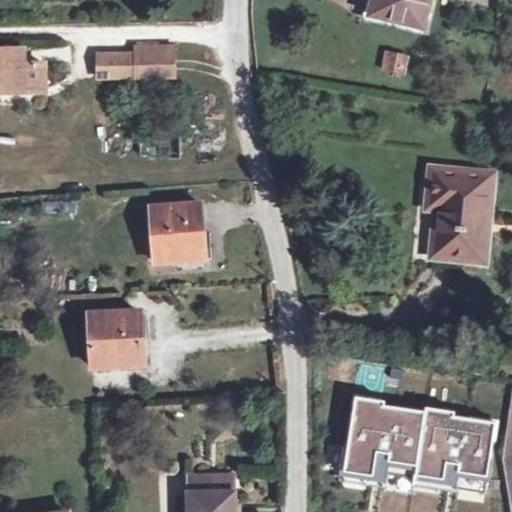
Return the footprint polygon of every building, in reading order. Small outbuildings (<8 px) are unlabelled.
[(375,0),(371,15),(424,29),(431,0),(375,0)] [(16,45),(0,46),(0,87),(18,87),(40,85),(39,62),(17,63),(16,45)] [(406,74),(410,53),(385,49),(381,70),(406,74)] [(90,58),(91,77),(166,77),(165,58),(90,58)] [(140,130),(140,157),(181,157),(181,130),(140,130)] [(476,257),(479,220),(483,220),(485,183),(425,174),(421,215),(430,216),(427,252),(476,257)] [(141,205),(145,261),(198,261),(194,202),(141,205)] [(83,310),(87,365),(137,362),(132,307),(83,310)] [(378,437),(372,470),(400,474),(400,472),(428,477),(434,442),(446,444),(440,485),(468,490),(480,419),(439,412),(439,410),(412,405),(411,407),(371,400),(371,398),(343,393),(330,468),(359,473),(366,435),(378,437)] [(378,437),(366,435),(359,473),(330,468),(328,476),(370,483),(372,470),(378,437)] [(446,444),(434,442),(428,477),(400,472),(400,474),(399,481),(427,485),(427,483),(440,485),(446,444)] [(230,511),(228,474),(186,476),(187,503),(187,511),(230,511)]
